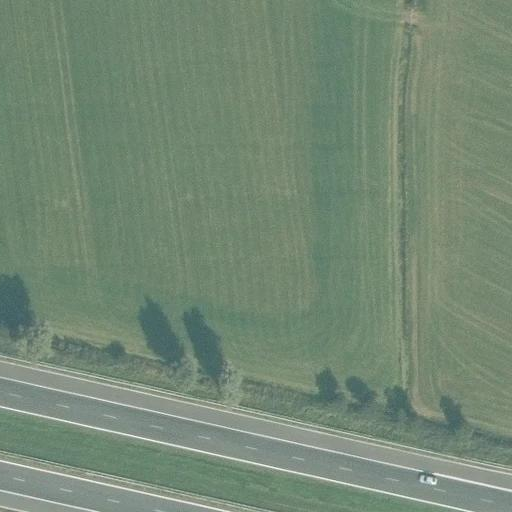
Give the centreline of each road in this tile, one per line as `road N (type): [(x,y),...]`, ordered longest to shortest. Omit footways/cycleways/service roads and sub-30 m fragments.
road 1 (motorway): [(511,507),(0,392)]
road 2 (trunk): [(9,478),(157,511)]
